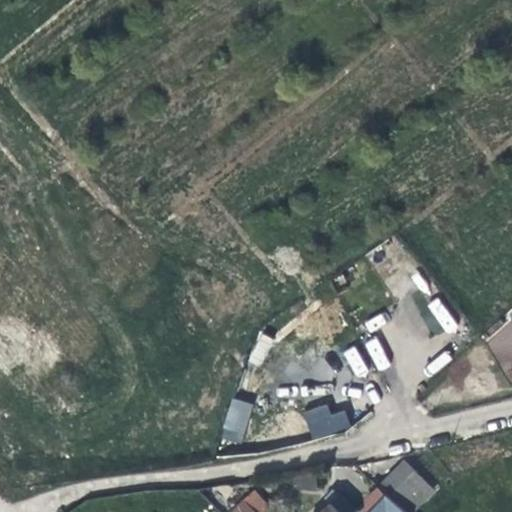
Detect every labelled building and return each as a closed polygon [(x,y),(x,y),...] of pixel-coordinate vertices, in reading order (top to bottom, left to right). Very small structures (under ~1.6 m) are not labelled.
[(232,398),(221,437),(241,443),(252,403),(232,398)] [(350,427),(345,409),(331,414),(327,403),(303,411),(312,439),(350,427)] [(404,462),(380,487),(388,494),(407,511),(408,511),(431,488),(404,462)] [(321,511),(369,511),(388,494),(380,487),(379,486),(363,503),(365,505),(357,511),(353,511),(338,495),(321,511)] [(407,511),(388,494),(369,511),(407,511)] [(229,511),(253,511),(241,500),(229,511)]
